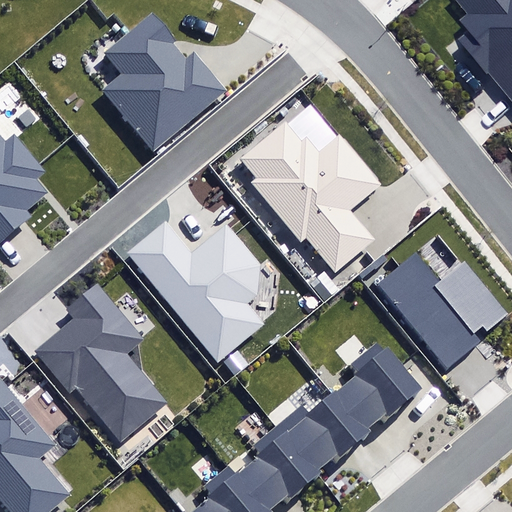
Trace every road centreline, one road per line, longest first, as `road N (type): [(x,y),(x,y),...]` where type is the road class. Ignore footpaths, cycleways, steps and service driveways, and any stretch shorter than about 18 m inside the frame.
road 1 (residential): [(325,0),(511,220)]
road 2 (residential): [(400,511),(511,418)]
